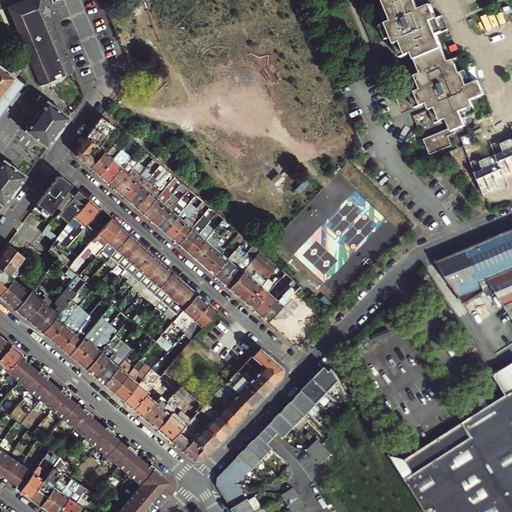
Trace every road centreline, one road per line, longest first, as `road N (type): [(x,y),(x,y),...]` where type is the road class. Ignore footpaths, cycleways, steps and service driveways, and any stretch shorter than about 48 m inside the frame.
road 1 (residential): [(57,154),(304,368)]
road 2 (residential): [(0,316),(196,480)]
road 3 (residential): [(304,368),(401,269),(458,238)]
road 4 (residential): [(458,238),(387,156),(357,83)]
road 5 (residential): [(72,0),(103,84),(57,154)]
road 6 (residential): [(196,480),(304,368)]
